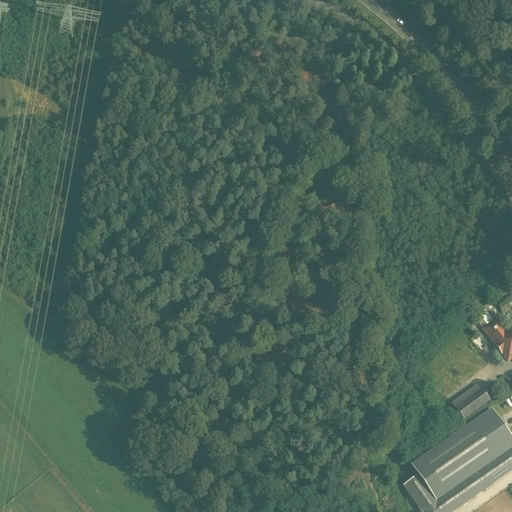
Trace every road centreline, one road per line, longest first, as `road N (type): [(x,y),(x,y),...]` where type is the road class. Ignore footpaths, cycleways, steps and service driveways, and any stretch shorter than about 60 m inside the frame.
road 1 (unclassified): [(511,198),(421,80),(363,27),(306,0)]
road 2 (primary): [(511,157),(371,0)]
road 3 (unknown): [(245,0),(306,77),(336,143)]
